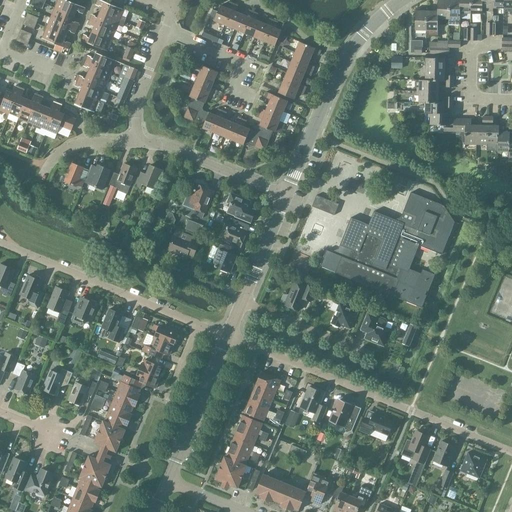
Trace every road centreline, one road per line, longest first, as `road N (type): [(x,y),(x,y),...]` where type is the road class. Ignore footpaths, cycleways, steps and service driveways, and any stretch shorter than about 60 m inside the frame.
road 1 (residential): [(511,453),(227,337)]
road 2 (residential): [(198,326),(0,244)]
road 3 (residential): [(287,196),(134,140)]
road 4 (residential): [(168,481),(227,337)]
road 5 (residential): [(287,196),(337,71),(350,57)]
road 6 (residential): [(256,98),(233,90),(243,60),(163,29)]
road 7 (residential): [(372,356),(242,302)]
